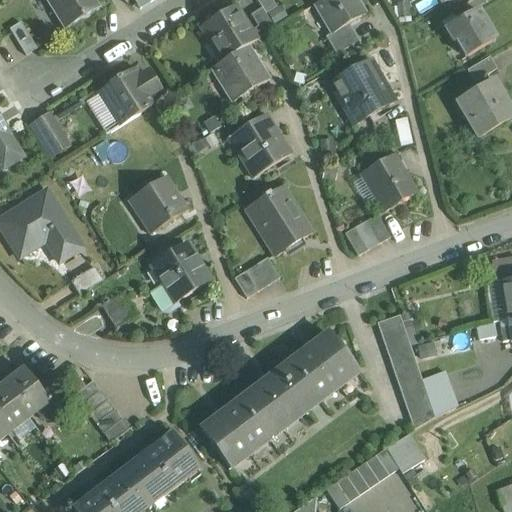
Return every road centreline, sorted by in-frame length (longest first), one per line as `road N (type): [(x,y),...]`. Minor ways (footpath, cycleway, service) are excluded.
road 1 (residential): [(511,223),(177,355),(123,360),(67,347),(0,288)]
road 2 (unknown): [(394,39),(444,250)]
road 3 (residential): [(194,0),(40,94)]
